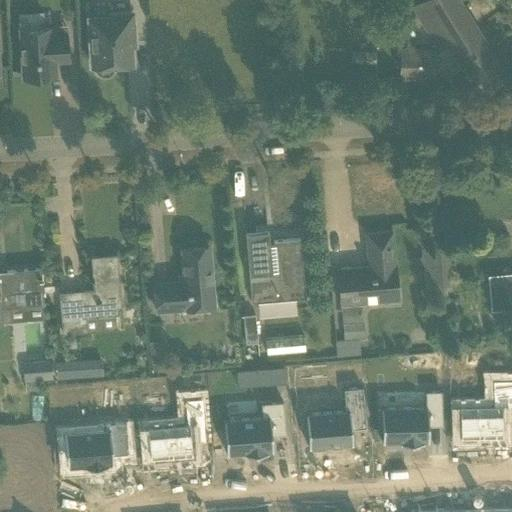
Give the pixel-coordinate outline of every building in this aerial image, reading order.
[(399,79),(429,80),(439,81),(439,73),(451,73),(461,67),(477,94),(507,76),(459,0),(423,0),(412,7),(438,51),(400,50),(399,79)] [(109,18),(89,19),(89,38),(90,36),(92,66),(94,70),(95,73),(97,75),(108,75),(111,73),(115,66),(127,66),(126,41),(133,41),(132,13),(109,14),(109,18)] [(43,76),(49,76),(48,61),(68,60),(66,34),(53,34),(53,28),(20,29),(23,78),(28,77),(28,81),(43,80),(43,76)] [(300,239),(274,241),(269,241),(268,231),(246,233),(252,302),(305,298),(300,239)] [(341,306),(360,304),(398,301),(392,231),(366,233),(368,266),(339,269),(341,306)] [(421,248),(421,253),(423,275),(425,292),(452,289),(448,245),(421,248)] [(185,282),(173,283),(155,285),(157,313),(176,311),(175,309),(213,306),(208,247),(182,249),(185,282)] [(122,314),(116,255),(90,257),(93,290),(58,293),(61,333),(86,331),(116,328),(115,314),(122,314)] [(43,304),(40,268),(6,271),(7,275),(0,275),(0,323),(2,324),(1,322),(11,321),(10,314),(10,307),(43,304)] [(511,308),(511,273),(488,275),(491,311),(511,308)] [(255,315),(242,316),(246,344),(259,343),(255,315)] [(342,322),(343,340),(358,339),(361,339),(360,321),(342,322)] [(360,354),(358,339),(343,340),(336,341),(337,356),(337,357),(360,356),(360,354)] [(166,368),(162,340),(149,342),(153,370),(166,368)] [(444,354),(402,356),(403,373),(444,372),(444,354)] [(101,358),(56,361),(57,379),(103,376),(101,358)] [(50,360),(31,361),(32,381),(51,380),(50,360)] [(284,367),(236,370),(237,387),(285,383),(284,367)] [(511,388),(511,395),(469,395),(469,429),(473,429),(474,432),(485,432),(485,428),(511,428),(511,388)] [(452,414),(452,389),(435,390),(436,396),(391,396),(391,430),(410,430),(410,432),(432,432),(432,429),(438,429),(437,414),(452,414)] [(374,415),(372,391),(356,392),(356,398),(314,401),(316,435),(321,434),(321,438),(332,437),(332,434),(360,432),(359,416),(374,415)] [(293,421),(291,397),(275,398),(275,403),(231,407),(233,441),(251,439),(251,442),(274,440),(274,438),(279,438),(278,422),(293,421)] [(212,427),(210,402),(194,404),(195,410),(152,412),(155,446),(159,446),(159,449),(171,448),(170,445),(199,443),(198,428),(212,427)] [(132,432),(130,408),(114,409),(114,415),(69,418),(71,452),(90,451),(90,453),(112,452),(112,449),(118,449),(117,433),(132,432)]
